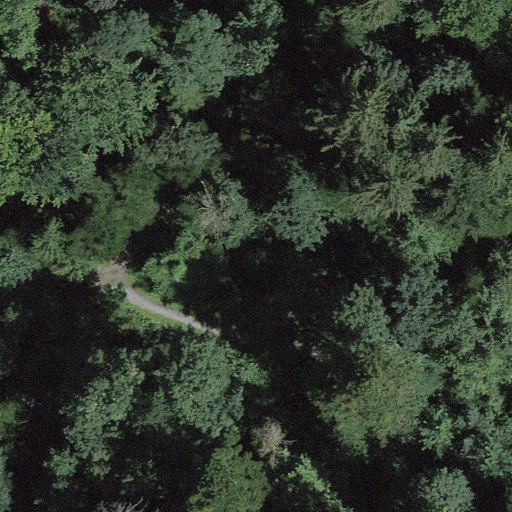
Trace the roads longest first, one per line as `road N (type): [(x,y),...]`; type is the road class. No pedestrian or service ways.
road 1 (track): [(87,279),(331,77),(511,21)]
road 2 (track): [(87,279),(0,368)]
